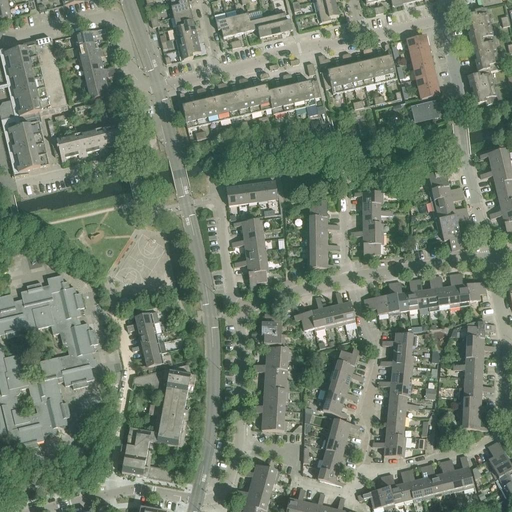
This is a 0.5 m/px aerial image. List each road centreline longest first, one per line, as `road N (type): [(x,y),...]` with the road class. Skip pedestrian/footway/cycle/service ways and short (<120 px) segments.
road 1 (residential): [(245,311),(230,293),(219,203),(150,212),(129,158)]
road 2 (residential): [(108,496),(129,373),(106,279)]
road 3 (residential): [(361,477),(376,351),(361,325),(354,280)]
road 4 (residential): [(511,419),(504,393),(506,337),(488,258)]
road 5 (residential): [(361,477),(352,496),(300,484),(293,455),(238,446)]
road 6 (residential): [(511,431),(466,452),(361,477)]
road 7 (residential): [(217,73),(359,39)]
road 8 (residential): [(354,280),(488,258)]
road 9 (residential): [(238,446),(245,311)]
